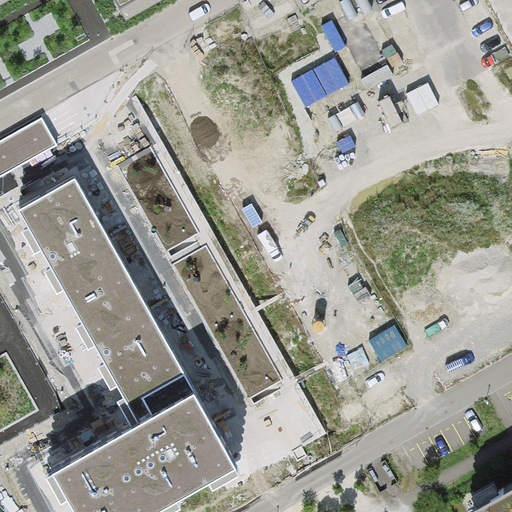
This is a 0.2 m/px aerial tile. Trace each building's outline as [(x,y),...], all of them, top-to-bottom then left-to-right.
[(131,0),(120,7),(126,18),(158,0),(131,0)] [(42,119),(0,142),(0,175),(56,144),(42,119)] [(73,180),(20,210),(30,228),(23,232),(34,252),(41,248),(52,268),(44,272),(55,291),(63,287),(83,323),(75,327),(87,348),(94,344),(104,363),(97,367),(110,391),(118,386),(125,397),(117,401),(132,428),(193,393),(151,319),(111,248),(73,180)] [(240,477),(193,393),(132,428),(45,477),(60,505),(67,501),(72,511),(175,511),(180,509),(177,503),(208,485),(212,492),(240,477)] [(511,511),(511,483),(480,501),(486,511),(511,511)]
